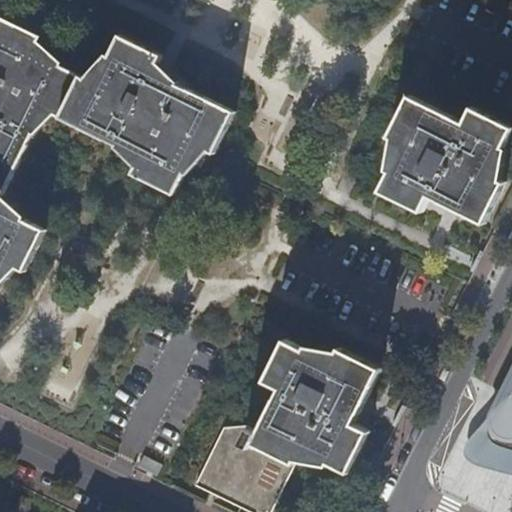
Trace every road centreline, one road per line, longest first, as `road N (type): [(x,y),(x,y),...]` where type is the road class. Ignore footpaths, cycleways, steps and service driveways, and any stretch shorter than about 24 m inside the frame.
road 1 (residential): [(407,488),(511,278)]
road 2 (residential): [(157,511),(0,434)]
